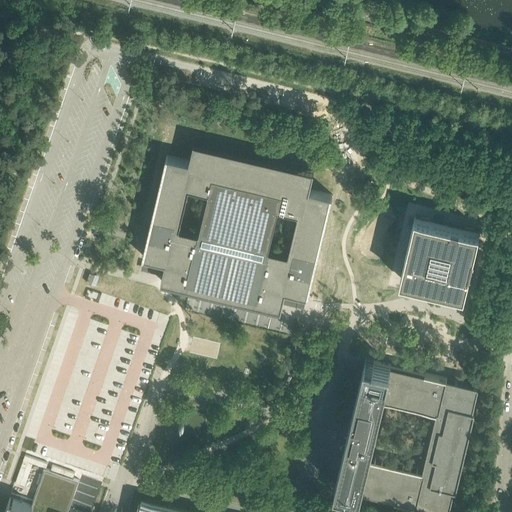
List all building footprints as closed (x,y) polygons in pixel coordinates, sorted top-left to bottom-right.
[(146,247),(145,251),(144,250),(144,251),(145,251),(144,255),(143,254),(143,255),(166,261),(163,272),(161,280),(281,308),(283,300),(286,289),(309,294),(307,293),(308,290),(310,290),(308,289),(309,286),(310,286),(311,286),(309,285),(310,282),(311,282),(312,282),(310,281),(311,278),(312,278),(311,277),(312,274),(313,274),(312,273),(313,270),(314,271),(314,270),(313,269),(314,266),(315,267),(315,266),(314,265),(315,262),(316,263),(316,262),(315,261),(315,258),(317,259),(317,258),(316,257),(316,254),(318,255),(318,254),(317,253),(317,250),(319,251),(319,250),(318,249),(318,246),(320,247),(320,246),(318,245),(319,242),(321,243),(321,242),(319,241),(320,238),(322,239),(322,238),(320,237),(321,234),(323,235),(323,234),(321,233),(322,230),(324,231),(324,230),(322,229),(323,226),(325,227),(325,226),(323,225),(324,222),(326,223),(326,222),(324,221),(325,218),(327,219),(327,218),(325,217),(326,214),(327,215),(328,214),(326,214),(327,210),(328,211),(329,210),(327,210),(328,206),(329,207),(330,206),(328,206),(329,202),(330,203),(331,202),(329,202),(330,198),(331,199),(331,198),(330,198),(331,194),(332,195),(332,194),(309,188),(314,169),(194,140),(189,160),(166,155),(168,156),(167,159),(166,159),(165,159),(167,160),(166,163),(165,163),(164,163),(166,164),(165,167),(164,167),(163,167),(165,168),(164,171),(163,171),(164,172),(163,175),(162,175),(163,176),(162,179),(161,179),(162,180),(161,183),(160,182),(160,183),(161,184),(160,187),(159,186),(159,187),(160,188),(160,191),(158,190),(158,191),(159,192),(159,195),(157,194),(157,195),(158,196),(158,199),(156,198),(156,199),(157,200),(157,203),(155,202),(155,203),(157,204),(156,207),(154,206),(154,207),(156,208),(155,211),(153,210),(153,211),(155,212),(154,215),(152,214),(152,215),(154,216),(153,219),(151,218),(151,219),(153,220),(152,223),(150,222),(150,223),(152,224),(151,227),(149,226),(149,227),(151,228),(150,231),(149,230),(148,231),(150,232),(149,235),(148,234),(147,235),(149,236),(148,239),(147,238),(146,239),(148,240),(147,243),(146,242),(145,243),(147,244),(146,247),(145,246),(144,247),(146,247)] [(404,261),(400,278),(427,285),(437,287),(445,289),(464,294),(471,267),(480,229),(415,214),(404,261)] [(90,272),(86,282),(91,283),(94,274),(93,273),(90,272)] [(341,451),(341,452),(342,452),(343,453),(335,485),(417,504),(417,502),(425,504),(425,506),(448,511),(454,487),(456,488),(475,409),(473,409),(479,384),(455,379),(454,381),(447,379),(447,377),(365,358),(344,446),(343,446),(342,446),(341,447),(341,448),(341,449),(340,449),(341,450),(341,451)] [(4,511),(67,511),(79,479),(44,467),(31,504),(9,497),(5,510),(4,511)] [(189,511),(141,500),(138,511),(189,511)]
